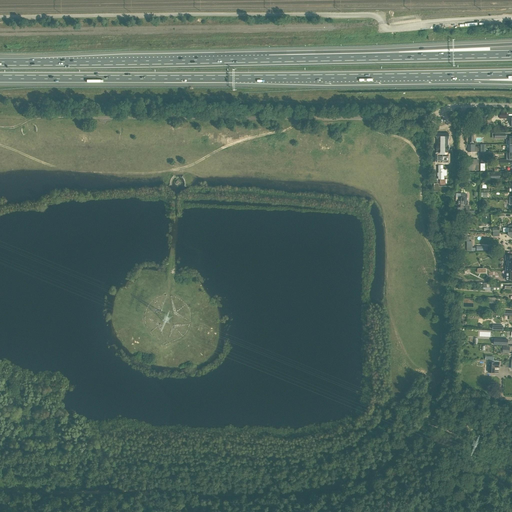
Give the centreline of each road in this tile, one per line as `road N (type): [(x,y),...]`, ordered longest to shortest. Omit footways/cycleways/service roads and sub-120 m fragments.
road 1 (motorway): [(0,76),(474,74)]
road 2 (track): [(0,488),(311,491),(375,473),(424,420)]
road 3 (track): [(424,420),(441,333),(420,159),(406,141),(362,119)]
road 4 (track): [(303,118),(177,169),(146,173),(51,167),(0,146)]
road 5 (motorway): [(273,60),(0,63)]
road 6 (motorway): [(511,43),(273,60)]
road 7 (motorway): [(511,55),(273,60)]
road 8 (unclassified): [(433,511),(468,420),(511,424)]
